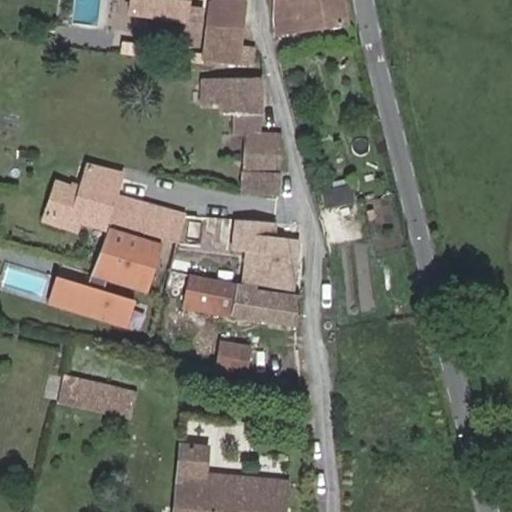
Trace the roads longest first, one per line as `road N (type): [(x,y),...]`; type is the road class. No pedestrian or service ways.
road 1 (residential): [(490,511),(363,0)]
road 2 (residential): [(328,511),(310,227),(256,0)]
